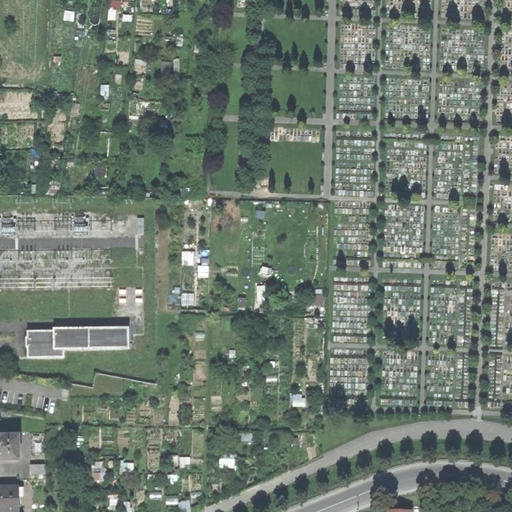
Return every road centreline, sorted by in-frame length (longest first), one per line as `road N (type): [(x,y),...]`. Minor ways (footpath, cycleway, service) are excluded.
road 1 (unclassified): [(213,511),(373,439),(437,429),(511,432)]
road 2 (tertiary): [(511,482),(417,475),(318,511)]
